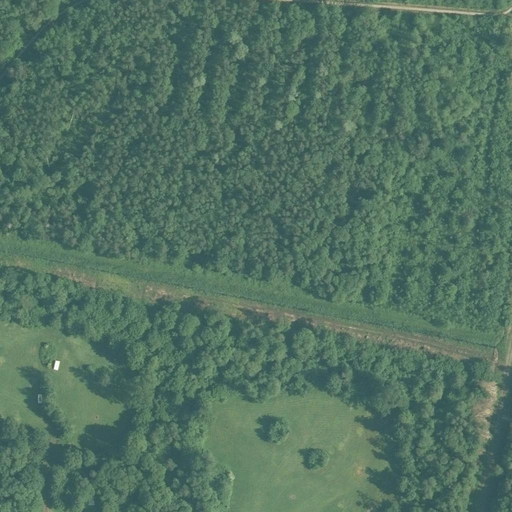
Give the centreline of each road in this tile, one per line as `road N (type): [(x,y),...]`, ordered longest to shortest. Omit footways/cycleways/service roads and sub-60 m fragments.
road 1 (track): [(0,241),(511,343)]
road 2 (track): [(478,511),(511,338)]
